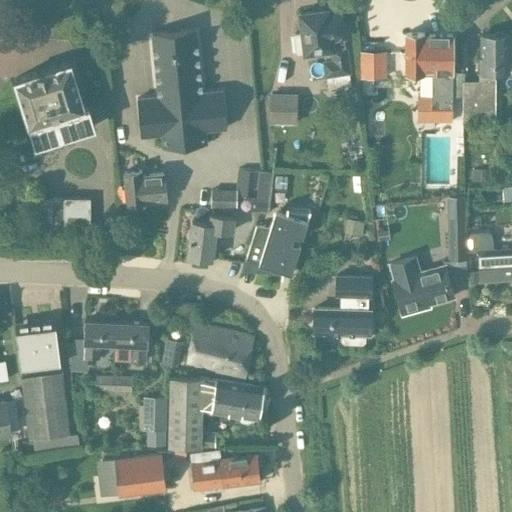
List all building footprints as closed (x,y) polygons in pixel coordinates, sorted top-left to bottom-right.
[(300,12),(303,32),(293,34),(296,50),(306,49),(306,51),(331,47),(333,61),(324,62),(327,89),(350,86),(339,3),(324,5),(325,11),(318,12),(317,10),(300,12)] [(195,28),(152,32),(158,95),(137,97),(140,135),(161,133),(162,146),(206,142),(205,129),(226,127),(222,89),(201,91),(195,28)] [(478,70),(479,70),(480,80),(463,80),(463,120),(495,120),(495,72),(510,71),(509,34),(503,31),(497,31),(492,34),(480,34),(481,58),(478,58),(478,70)] [(424,32),(405,32),(405,50),(405,61),(405,72),(420,72),(431,72),(431,95),(420,95),(418,95),(418,120),(452,120),(451,33),(424,34),(424,32)] [(386,49),(360,49),(360,75),(386,75),(386,49)] [(15,78),(16,83),(36,144),(95,125),(88,104),(86,104),(85,102),(83,103),(70,61),(15,78)] [(298,93),(269,92),(269,123),(297,123),(298,93)] [(145,201),(167,198),(164,172),(142,174),(141,170),(123,172),(127,204),(146,202),(145,201)] [(237,188),(211,188),(211,207),(237,207),(237,188)] [(256,196),(255,209),(267,210),(268,197),(256,196)] [(33,223),(51,223),(52,222),(63,222),(63,223),(90,224),(90,197),(64,197),(64,198),(52,198),(52,197),(34,197),(33,223)] [(256,224),(246,258),(258,262),(256,270),(282,273),(281,276),(283,276),(283,269),(289,271),(288,274),(291,274),(300,243),(292,243),(293,235),(303,235),(311,210),(288,208),(288,205),(286,205),(286,217),(273,213),(269,225),(256,224)] [(232,230),(234,217),(211,214),(210,222),(192,220),(187,255),(211,258),(215,228),(232,230)] [(511,246),(493,248),(492,234),(488,231),(471,232),(472,249),(478,249),(479,279),(511,276),(511,246)] [(448,232),(448,260),(466,259),(465,232),(448,232)] [(415,304),(452,294),(444,264),(418,271),(414,256),(388,263),(401,312),(416,308),(415,304)] [(341,293),(340,307),(314,306),(313,330),(341,331),(341,336),(344,340),(361,341),(364,337),(364,331),(368,331),(369,308),(367,307),(367,294),(369,294),(370,274),(336,274),(335,293),(341,293)] [(23,383),(26,382),(34,436),(70,432),(60,361),(54,317),(15,322),(23,383)] [(72,339),(71,366),(86,366),(86,357),(100,358),(101,342),(116,343),(118,320),(86,319),(85,340),(72,339)] [(118,320),(116,343),(133,343),(132,360),(145,360),(146,344),(148,344),(149,322),(118,320)] [(245,375),(253,336),(237,331),(195,322),(186,363),(245,375)] [(166,342),(162,363),(175,365),(179,345),(166,342)] [(96,379),(95,389),(113,390),(114,374),(96,373),(96,379)] [(114,374),(113,390),(131,391),(132,375),(114,374)] [(170,375),(169,417),(169,445),(202,445),(202,444),(216,445),(216,431),(202,430),(202,410),(211,410),(259,417),(263,386),(215,378),(215,379),(203,377),(203,376),(170,375)] [(143,395),(143,417),(142,429),(147,429),(147,445),(164,445),(164,429),(165,429),(166,396),(143,395)] [(0,399),(0,434),(13,433),(12,429),(8,402),(8,398),(0,399)] [(12,429),(20,428),(16,401),(8,402),(12,429)] [(219,448),(190,452),(193,471),(195,487),(203,486),(203,490),(224,488),(223,484),(222,484),(219,457),(220,457),(219,448)] [(162,451),(113,457),(113,458),(118,494),(166,488),(162,451)] [(223,484),(260,479),(257,453),(220,457),(219,457),(222,484),(223,484)]
